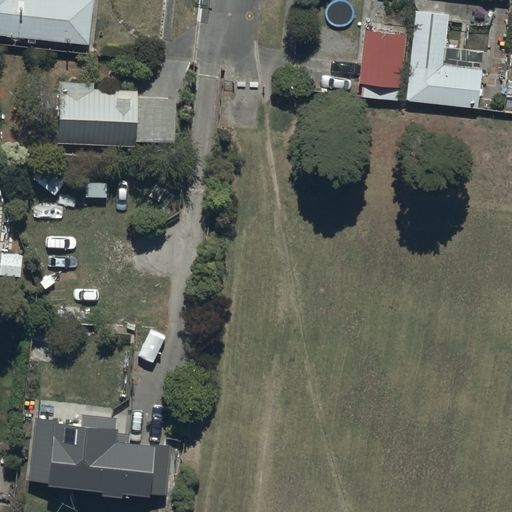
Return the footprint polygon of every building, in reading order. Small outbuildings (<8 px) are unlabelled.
[(0,0),(0,30),(90,39),(94,0),(0,0)] [(477,103),(482,47),(445,43),(448,12),(414,8),(406,96),(477,103)] [(359,79),(364,80),(362,94),(397,97),(399,83),(400,83),(405,29),(365,25),(359,79)] [(96,77),(60,76),(58,140),(136,143),(136,136),(174,137),(175,94),(138,93),(138,87),(95,86),(96,77)] [(35,411),(28,482),(167,495),(172,448),(114,443),(116,418),(35,411)]
